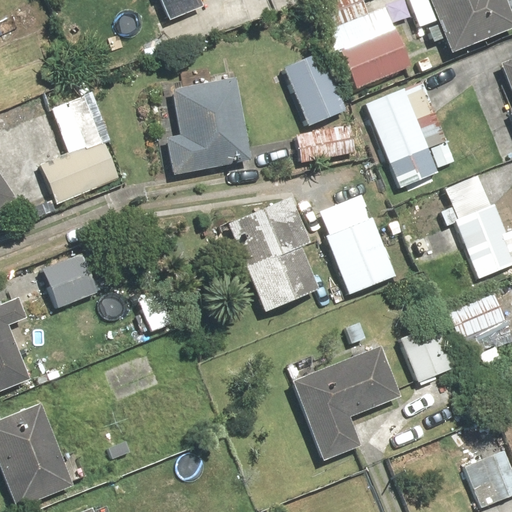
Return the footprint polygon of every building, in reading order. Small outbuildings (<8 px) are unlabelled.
[(425,0),(448,57),(511,32),(511,25),(502,0),(425,0)] [(388,31),(330,53),(345,95),(404,73),(388,31)] [(313,56),(277,71),(300,126),(336,111),(313,56)] [(511,60),(499,65),(511,98),(511,111),(508,113),(511,123),(511,60)] [(248,164),(232,80),(169,91),(178,136),(160,140),(167,179),(248,164)] [(438,142),(414,84),(357,107),(392,191),(433,174),(422,149),(438,142)] [(78,96),(43,110),(60,156),(96,143),(78,96)] [(348,132),(288,138),(291,166),(351,160),(348,132)] [(436,193),(450,226),(439,230),(446,245),(456,241),(473,282),(509,266),(509,265),(497,238),(472,177),(436,193)] [(0,208),(12,200),(0,182),(0,208)] [(319,238),(314,239),(340,299),(388,278),(354,197),(310,216),(319,238)] [(289,200),(224,226),(232,245),(215,252),(225,277),(242,270),(260,316),(317,294),(300,251),(308,248),(289,200)] [(511,231),(497,238),(509,265),(511,263),(511,231)] [(72,255),(32,270),(48,311),(88,295),(72,255)] [(157,295),(131,304),(142,336),(168,326),(157,295)] [(486,296),(441,314),(458,359),(503,341),(486,296)] [(0,305),(0,394),(27,384),(4,328),(23,321),(15,300),(0,305)] [(427,326),(392,341),(407,378),(443,363),(427,326)] [(376,348),(287,383),(319,465),(357,450),(345,419),(396,399),(376,348)] [(69,489),(37,406),(0,420),(0,475),(13,510),(69,489)] [(460,436),(437,443),(445,465),(467,457),(460,436)] [(511,490),(497,451),(457,466),(474,511),(511,496),(511,490)] [(128,511),(124,500),(102,509),(102,511),(128,511)] [(429,511),(428,503),(407,508),(407,511),(429,511)]
